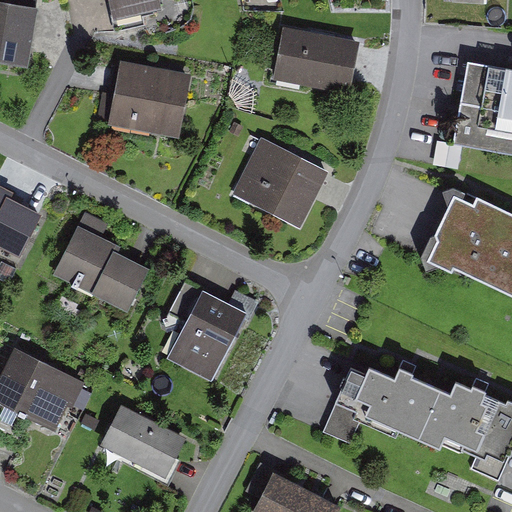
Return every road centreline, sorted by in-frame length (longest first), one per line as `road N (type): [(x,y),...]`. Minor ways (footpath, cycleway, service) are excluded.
road 1 (residential): [(314,294),(0,138)]
road 2 (residential): [(314,294),(388,125),(406,0)]
road 3 (residential): [(204,511),(314,294)]
